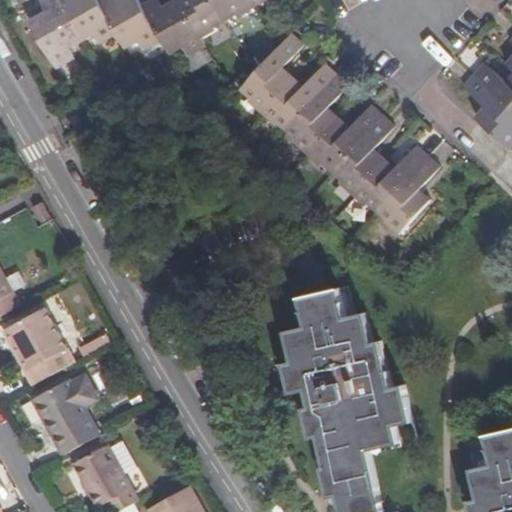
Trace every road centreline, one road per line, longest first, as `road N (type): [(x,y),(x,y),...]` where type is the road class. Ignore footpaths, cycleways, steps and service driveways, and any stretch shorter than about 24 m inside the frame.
road 1 (tertiary): [(256,511),(0,72)]
road 2 (residential): [(511,174),(415,83),(426,0)]
